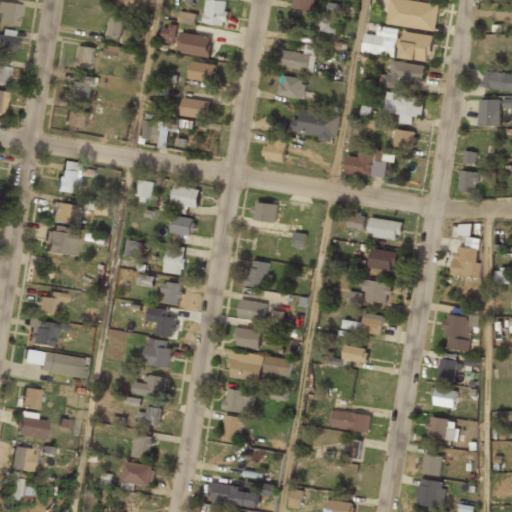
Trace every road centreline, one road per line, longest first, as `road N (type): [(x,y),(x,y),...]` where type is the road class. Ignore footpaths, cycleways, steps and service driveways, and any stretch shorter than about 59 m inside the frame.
road 1 (residential): [(0,137),(434,207),(511,207)]
road 2 (residential): [(391,511),(464,0)]
road 3 (residential): [(186,511),(259,0)]
road 4 (residential): [(0,340),(49,0)]
